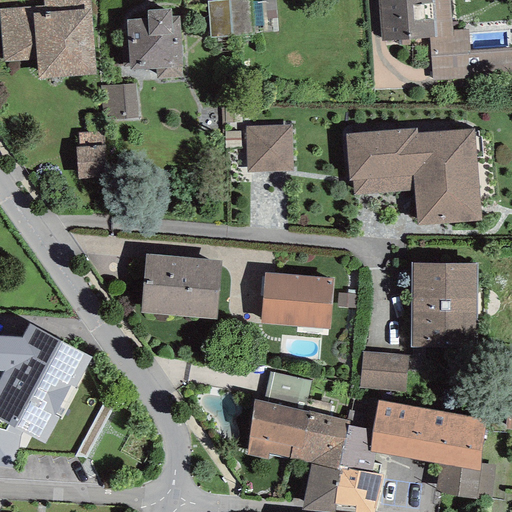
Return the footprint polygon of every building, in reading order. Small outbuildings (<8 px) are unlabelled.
[(37,78),(95,75),(89,0),(42,0),(43,6),(0,9),(0,23),(3,62),(35,60),(37,78)] [(210,38),(251,34),(248,0),(230,0),(207,1),(210,38)] [(378,0),(382,41),(428,37),(452,35),(452,30),(448,0),(378,0)] [(127,20),(129,70),(156,69),(156,79),(181,77),(178,17),(170,18),(170,10),(147,11),(148,19),(127,20)] [(468,29),(452,30),(452,35),(428,37),(432,81),(511,76),(511,48),(469,51),(468,29)] [(137,118),(135,85),(100,86),(101,120),(137,118)] [(220,124),(241,123),(241,107),(220,108),(220,124)] [(247,172),(293,172),(291,125),(246,127),(247,172)] [(353,195),(414,191),(417,225),(479,221),(473,129),(416,133),(416,129),(346,134),(349,181),(352,180),(353,195)] [(242,131),(224,132),(225,147),(242,147),(242,131)] [(75,147),(77,180),(107,179),(104,132),(77,133),(78,147),(75,147)] [(140,313),(216,320),(220,261),(146,254),(140,313)] [(476,348),(477,263),(411,263),(411,348),(476,348)] [(334,278),(264,272),(260,323),(329,330),(334,278)] [(358,294),(338,293),(337,307),(357,308),(358,294)] [(0,377),(0,467),(15,470),(20,437),(23,433),(43,444),(58,419),(54,416),(70,387),(74,389),(90,357),(29,324),(21,338),(0,336),(0,371),(3,372),(0,377)] [(405,392),(408,355),(361,351),(358,388),(405,392)] [(270,372),(263,401),(304,411),(311,381),(270,372)] [(263,401),(254,399),(247,455),(266,460),(268,454),(289,458),(291,446),(302,448),(308,411),(304,411),(263,401)] [(115,406),(104,401),(74,457),(86,459),(115,406)] [(440,464),(479,470),(480,464),(487,419),(378,401),(373,430),(369,452),(374,453),(440,464)] [(349,421),(308,411),(302,448),(291,446),(289,458),(310,464),(338,470),(339,467),(348,425),(349,421)] [(371,473),(374,453),(369,452),(373,430),(348,425),(339,467),(371,473)] [(338,470),(310,464),(301,511),(317,511),(333,511),(334,504),(338,470)] [(479,470),(440,464),(436,492),(476,499),(476,493),(479,470)] [(479,470),(476,493),(491,495),(495,465),(480,464),(479,470)] [(371,473),(339,467),(338,470),(334,504),(355,507),(354,511),(373,511),(382,475),(371,473)]
